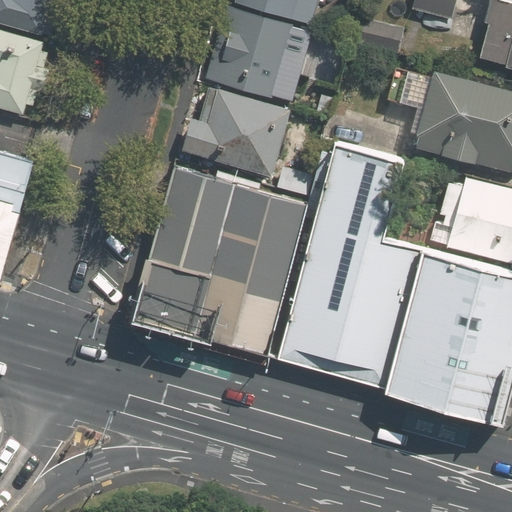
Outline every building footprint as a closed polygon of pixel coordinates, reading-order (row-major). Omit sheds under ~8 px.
[(0,0),(0,21),(53,36),(62,0),(0,0)] [(231,0),(231,5),(311,27),(318,0),(231,0)] [(458,0),(414,0),(412,9),(453,19),(458,0)] [(511,0),(491,0),(486,21),(489,22),(480,58),(507,65),(511,65),(511,0)] [(311,27),(231,5),(211,79),(291,101),(298,72),(326,80),(336,46),(308,38),(311,27)] [(407,27),(361,17),(355,43),(401,53),(407,27)] [(0,28),(0,107),(26,114),(29,102),(39,105),(54,53),(43,50),(46,41),(0,28)] [(511,86),(438,67),(435,77),(398,67),(390,97),(427,106),(416,147),(510,172),(511,170),(511,86)] [(291,101),(211,79),(200,116),(191,114),(182,148),(271,173),(291,101)] [(315,211),(275,351),(383,381),(417,256),(368,243),(391,158),(333,142),(315,211)] [(0,210),(15,214),(33,152),(0,143),(0,210)] [(511,184),(467,172),(464,184),(448,180),(431,241),(511,263),(511,184)] [(237,189),(185,175),(146,315),(198,329),(237,189)] [(315,211),(237,189),(198,329),(275,351),(315,211)] [(0,267),(15,214),(0,210),(0,267)] [(511,378),(511,282),(420,257),(385,385),(501,417),(511,378)]
